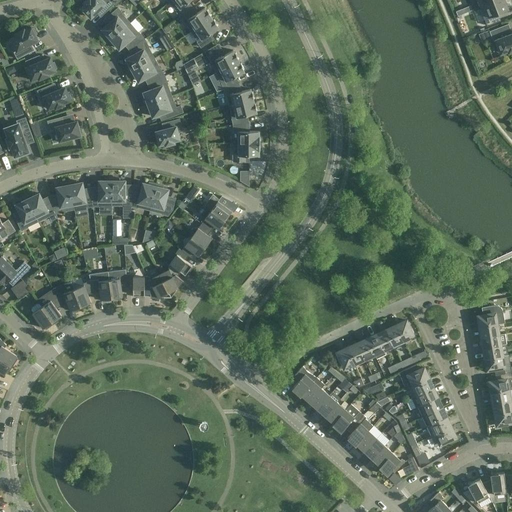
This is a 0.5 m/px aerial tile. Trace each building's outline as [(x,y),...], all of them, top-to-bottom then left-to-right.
[(86,0),(84,2),(86,4),(82,8),(83,9),(82,10),(86,15),(87,13),(91,17),(100,8),(105,13),(113,4),(109,0),(86,0)] [(171,0),(169,2),(177,11),(176,12),(180,17),(190,9),(186,4),(190,0),(171,0)] [(509,10),(504,0),(498,0),(480,7),(487,26),(500,21),(498,14),(509,10)] [(194,15),(190,9),(180,17),(184,22),(185,22),(191,32),(212,18),(210,15),(211,15),(208,9),(207,10),(205,7),(194,15)] [(105,35),(109,40),(130,23),(122,13),(122,12),(118,8),(109,16),(113,20),(103,29),(107,34),(105,35)] [(213,20),(212,18),(191,32),(198,41),(197,42),(201,47),(211,40),(207,35),(219,28),(217,25),(218,25),(214,19),(213,20)] [(130,23),(109,40),(114,46),(116,44),(120,49),(130,40),(135,46),(145,39),(139,32),(138,32),(130,23)] [(511,33),(510,35),(508,30),(511,30),(508,24),(490,31),(494,42),(496,41),(501,53),(509,50),(509,52),(511,50),(511,33)] [(32,29),(32,27),(25,31),(24,29),(16,33),(17,35),(11,38),(17,50),(14,52),(18,59),(32,51),(28,45),(38,40),(35,34),(37,34),(34,28),(32,29)] [(145,39),(135,46),(138,52),(126,59),(129,64),(127,65),(130,71),(155,58),(148,47),(149,46),(145,39)] [(217,72),(239,61),(238,59),(239,58),(236,52),(235,53),(233,50),(221,56),(219,51),(208,56),(211,62),(211,61),(217,72)] [(39,62),(37,56),(25,61),(28,67),(26,67),(32,80),(39,77),(40,79),(49,75),(49,73),(56,70),(55,69),(57,68),(54,62),(53,63),(51,57),(39,62)] [(155,58),(130,71),(134,77),(136,76),(139,81),(151,75),(154,81),(165,76),(161,69),(155,58)] [(199,67),(194,58),(184,64),(188,73),(199,67)] [(240,63),(239,61),(217,72),(222,83),(225,89),(236,85),(232,78),(244,72),(243,69),(244,69),(241,63),(240,63)] [(144,99),(146,105),(172,95),(167,84),(168,83),(165,76),(154,81),(157,88),(144,92),(146,98),(144,99)] [(55,91),(52,84),(37,90),(40,98),(44,97),(49,109),(55,106),(56,108),(65,104),(64,103),(71,100),(70,98),(71,98),(69,92),(68,93),(65,87),(55,91)] [(230,107),(254,101),(253,98),(254,98),(253,91),(252,92),(251,89),(238,92),(236,85),(225,89),(226,95),(227,95),(230,107)] [(176,107),(172,95),(146,105),(149,112),(151,111),(153,117),(166,112),(168,118),(183,112),(181,105),(176,107)] [(19,96),(10,98),(15,116),(24,113),(19,96)] [(255,103),(254,101),(230,107),(233,118),(232,118),(233,124),(233,125),(245,123),(244,116),(257,112),(256,110),(257,109),(256,103),(255,103)] [(63,116),(47,120),(51,133),(57,131),(60,141),(81,135),(81,133),(83,133),(81,126),(79,126),(77,121),(66,124),(63,116)] [(25,118),(17,121),(18,123),(5,128),(9,137),(7,138),(10,147),(12,147),(16,156),(17,155),(18,157),(24,155),(23,153),(29,151),(24,138),(32,136),(25,118)] [(183,131),(179,119),(167,122),(169,128),(156,131),(158,137),(156,137),(158,143),(159,143),(160,144),(165,143),(166,145),(175,143),(174,141),(180,139),(178,132),(183,131)] [(229,125),(229,128),(233,128),(233,132),(239,132),(239,143),(260,143),(260,137),(260,136),(259,136),(259,131),(245,131),(245,123),(233,125),(233,124),(229,125)] [(260,143),(239,143),(239,155),(233,155),(233,161),(245,161),(245,155),(259,155),(259,150),(260,150),(260,143)] [(249,170),(240,170),(240,180),(249,185),(249,170)] [(112,205),(112,178),(105,178),(105,180),(99,180),(99,194),(92,194),(93,206),(99,206),(99,205),(112,205)] [(119,178),(112,178),(112,205),(123,205),(123,217),(130,217),(131,206),(133,194),(133,192),(125,192),(125,181),(119,181),(119,178)] [(93,206),(92,194),(85,195),(82,182),(77,183),(76,181),(69,182),(74,209),(87,207),(93,206)] [(56,213),(62,212),(62,211),(74,209),(69,182),(62,184),(63,186),(57,187),(60,200),(52,202),(56,213)] [(140,196),(133,194),(131,206),(137,208),(138,207),(150,210),(157,184),(150,182),(149,184),(143,183),(140,196)] [(163,185),(157,184),(150,210),(162,213),(162,214),(168,215),(173,209),(174,204),(165,202),(169,189),(163,188),(163,185)] [(194,195),(190,192),(183,201),(187,205),(194,195)] [(33,193),(27,196),(39,221),(50,216),(52,220),(57,217),(56,213),(52,202),(45,205),(39,193),(34,196),(33,193)] [(206,210),(211,209),(225,220),(232,211),(218,201),(220,199),(212,194),(205,204),(206,210)] [(39,221),(27,196),(20,200),(21,202),(16,204),(22,216),(16,219),(22,230),(28,227),(28,226),(39,221)] [(202,223),(211,230),(215,225),(219,229),(225,220),(211,209),(206,210),(204,212),(205,218),(202,223)] [(0,230),(3,228),(8,235),(16,230),(8,219),(3,223),(0,218),(0,230)] [(191,236),(205,247),(212,238),(208,235),(211,230),(202,223),(198,227),(192,228),(191,230),(191,236)] [(142,242),(153,244),(156,231),(144,229),(142,242)] [(141,251),(141,243),(127,244),(126,235),(112,236),(112,243),(123,242),(124,252),(141,251)] [(199,256),(205,247),(191,236),(186,237),(184,239),(185,245),(182,250),(189,255),(191,257),(195,252),(199,256)] [(51,260),(67,254),(65,247),(48,253),(51,260)] [(84,258),(97,256),(96,248),(83,249),(84,258)] [(170,263),(181,271),(187,275),(193,267),(191,266),(192,265),(185,260),(189,255),(182,250),(179,248),(175,253),(177,254),(170,263)] [(16,270),(1,256),(0,257),(0,278),(4,282),(5,281),(7,282),(13,275),(18,280),(30,267),(24,261),(16,270)] [(178,275),(181,271),(170,263),(168,266),(170,269),(160,274),(171,297),(184,280),(178,275)] [(124,269),(108,271),(109,279),(112,300),(122,298),(121,296),(123,296),(122,287),(128,287),(126,273),(126,269),(124,269)] [(103,301),(112,300),(109,279),(108,271),(89,274),(90,279),(94,292),(100,291),(101,299),(103,299),(103,301)] [(133,274),(126,273),(128,287),(133,286),(133,295),(135,295),(135,297),(145,297),(145,289),(145,276),(133,276),(133,274)] [(150,297),(171,297),(160,274),(150,279),(149,276),(145,276),(145,289),(150,289),(150,297)] [(31,291),(23,279),(11,288),(19,299),(31,291)] [(74,289),(82,308),(90,305),(89,302),(91,302),(88,294),(94,292),(90,279),(83,283),(84,284),(74,289)] [(82,308),(74,289),(71,281),(53,288),(62,305),(67,302),(70,310),(72,309),(73,312),(82,308)] [(57,308),(62,305),(53,288),(46,294),(37,300),(40,304),(54,323),(61,318),(60,316),(61,315),(57,308)] [(54,323),(40,304),(38,303),(32,307),(31,310),(33,312),(33,313),(43,328),(45,327),(46,329),(54,323)] [(478,315),(480,326),(497,323),(497,324),(505,322),(503,310),(501,308),(500,306),(498,305),(495,305),(482,307),(483,315),(478,315)] [(406,320),(396,324),(404,340),(414,335),(413,334),(414,332),(412,328),(410,328),(406,320)] [(480,326),(482,337),(499,334),(497,324),(497,323),(480,326)] [(404,340),(396,324),(387,329),(394,345),(404,340)] [(387,329),(377,334),(384,349),(394,345),(387,329)] [(499,334),(482,337),(484,348),(501,345),(506,344),(504,333),(499,334)] [(384,349),(377,334),(367,338),(374,354),(375,353),(377,358),(386,354),(383,349),(384,349)] [(0,357),(13,366),(18,358),(16,357),(17,355),(5,347),(6,345),(0,338),(0,357)] [(364,358),(374,354),(367,338),(357,343),(364,358)] [(347,347),(355,363),(364,358),(357,343),(347,347)] [(501,345),(484,348),(486,358),(503,355),(501,345)] [(355,363),(347,347),(337,352),(341,360),(340,362),(342,365),(344,366),(345,367),(355,363)] [(418,354),(411,357),(414,362),(421,359),(428,356),(425,350),(418,354)] [(495,374),(511,371),(511,370),(511,365),(511,366),(511,367),(511,366),(509,365),(507,355),(503,355),(486,358),(487,369),(492,368),(493,374),(495,374)] [(13,366),(0,357),(0,370),(5,374),(6,372),(8,374),(13,366)] [(328,364),(321,358),(318,361),(325,367),(328,364)] [(401,371),(399,372),(406,388),(409,387),(409,386),(429,377),(424,367),(419,369),(417,364),(412,366),(401,371)] [(293,376),(298,380),(292,388),(301,395),(301,394),(313,381),(316,377),(308,371),(303,365),(293,376)] [(336,370),(333,374),(339,379),(342,376),(336,370)] [(511,377),(511,373),(511,371),(495,374),(496,380),(490,381),(491,392),(508,389),(511,388),(511,383),(511,378),(511,377)] [(376,373),(372,375),(375,380),(379,379),(381,378),(378,372),(376,373)] [(316,377),(313,381),(301,394),(309,401),(321,388),(325,384),(316,377)] [(359,383),(356,385),(359,388),(365,385),(361,377),(357,379),(359,383)] [(411,397),(417,394),(433,387),(429,377),(409,386),(409,387),(406,388),(403,389),(407,399),(411,397)] [(384,388),(381,382),(364,390),(369,395),(384,388)] [(352,385),(349,388),(355,393),(358,390),(352,385)] [(433,387),(417,394),(411,397),(415,407),(418,406),(422,404),(438,397),(433,387)] [(321,388),(309,401),(317,409),(329,395),(321,388)] [(508,389),(491,392),(493,403),(510,400),(508,389)] [(332,391),(329,395),(317,409),(325,416),(337,402),(338,402),(341,399),(332,391)] [(422,416),(426,414),(442,407),(438,397),(422,404),(418,406),(422,416)] [(511,410),(510,400),(493,403),(495,414),(511,410)] [(325,416),(333,423),(334,423),(345,409),(338,402),(337,402),(325,416)] [(381,406),(377,402),(370,409),(374,413),(381,406)] [(349,432),(364,415),(351,404),(346,410),(345,409),(334,423),(333,423),(332,424),(341,431),(344,428),(349,432)] [(426,414),(422,416),(427,426),(431,424),(447,417),(442,407),(426,414)] [(511,410),(495,414),(497,424),(505,423),(507,424),(511,424),(511,422),(511,410)] [(392,416),(385,411),(382,414),(388,420),(392,416)] [(356,444),(369,430),(373,425),(365,418),(366,417),(364,415),(349,432),(351,433),(347,437),(356,445),(357,444),(356,444)] [(451,426),(447,417),(431,424),(427,426),(432,435),(451,426)] [(456,437),(451,426),(432,435),(436,446),(442,443),(444,444),(447,442),(448,440),(456,437)] [(364,451),(377,438),(369,430),(356,444),(357,444),(364,451)] [(384,445),(377,438),(364,451),(367,453),(365,455),(371,460),(372,458),(384,445)] [(421,454),(416,442),(410,445),(416,456),(421,454)] [(392,453),(384,445),(372,458),(380,466),(392,453)] [(380,466),(379,466),(387,474),(393,468),(395,471),(404,461),(402,459),(400,460),(392,453),(380,466)] [(418,468),(413,456),(407,459),(413,471),(418,468)] [(492,479),(482,482),(489,494),(494,492),(494,494),(507,492),(506,491),(504,474),(504,472),(491,473),(492,479)] [(489,494),(482,482),(480,478),(469,484),(471,488),(463,493),(472,501),(477,499),(478,501),(489,495),(489,494)] [(458,498),(461,495),(454,488),(451,491),(458,498)] [(439,491),(436,493),(429,501),(433,506),(427,511),(442,511),(448,507),(440,499),(443,497),(439,491)] [(461,495),(458,498),(463,503),(466,500),(461,495)]
